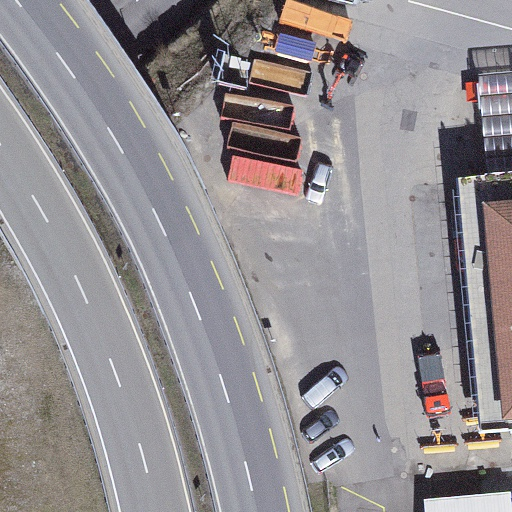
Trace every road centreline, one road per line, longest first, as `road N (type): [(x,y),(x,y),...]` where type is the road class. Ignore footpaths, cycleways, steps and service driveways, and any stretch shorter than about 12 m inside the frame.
road 1 (primary): [(263,511),(221,360),(164,218),(120,138),(22,0)]
road 2 (primary): [(0,143),(91,305),(140,439),(156,511)]
road 3 (residential): [(0,103),(130,0)]
